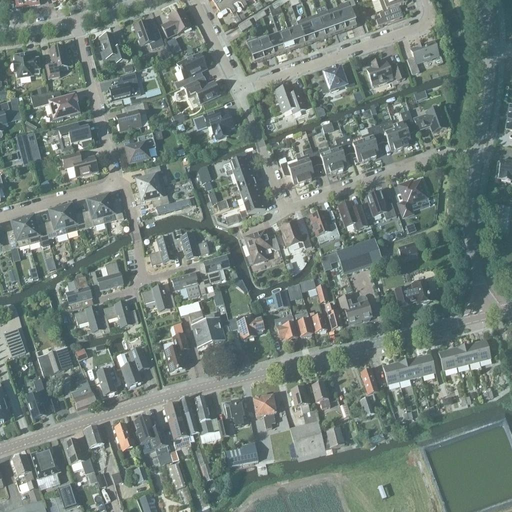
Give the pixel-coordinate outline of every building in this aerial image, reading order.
[(28,8),(26,0),(14,0),(17,10),(28,8)] [(26,0),(28,8),(39,6),(38,0),(26,0)] [(232,7),(227,0),(212,0),(215,6),(220,14),(226,11),(230,12),(232,16),(236,14),(232,7)] [(243,0),(227,0),(232,7),(237,4),(241,5),(243,9),(247,7),(243,0)] [(381,20),(376,22),(378,28),(400,20),(396,9),(405,6),(406,6),(405,3),(407,2),(406,0),(384,0),(379,2),(383,14),(379,15),(381,20)] [(337,8),(338,9),(346,33),(357,29),(353,20),(359,18),(353,1),(347,3),(348,4),(337,8)] [(338,9),(327,13),(336,36),(346,33),(338,9)] [(161,28),(168,40),(177,35),(177,36),(191,29),(182,11),(168,18),(171,23),(161,28)] [(327,13),(317,16),(326,40),(336,36),(327,13)] [(317,16),(307,20),(316,44),(326,40),(317,16)] [(307,20),(297,23),(299,30),(305,47),(316,44),(307,20)] [(238,28),(242,33),(252,27),(249,21),(238,28)] [(142,48),(149,45),(152,52),(164,47),(159,34),(153,37),(148,23),(135,28),(142,48)] [(299,30),(289,33),(295,51),(305,47),(299,30)] [(289,33),(279,37),(285,54),(295,51),(289,33)] [(102,39),(99,40),(104,54),(101,55),(104,65),(115,61),(116,65),(127,62),(123,49),(117,50),(113,36),(107,38),(106,36),(102,37),(102,39)] [(267,36),(257,40),(265,62),(275,58),(269,41),(267,36)] [(279,37),(269,41),(275,58),(285,54),(279,37)] [(265,62),(257,40),(246,43),(248,48),(254,66),(265,62)] [(407,62),(412,77),(420,74),(417,66),(424,63),(424,64),(431,61),(431,60),(438,58),(436,51),(437,50),(437,48),(437,47),(436,45),(434,45),(433,44),(411,52),(413,59),(407,62)] [(46,67),(48,81),(60,79),(58,70),(69,68),(65,49),(49,52),(52,66),(46,67)] [(13,64),(13,66),(12,68),(12,70),(14,72),(14,74),(17,73),(18,79),(22,79),(23,80),(27,79),(29,78),(32,77),(40,76),(39,70),(38,60),(30,61),(29,56),(15,58),(16,64),(13,64)] [(206,71),(199,56),(178,66),(181,72),(180,73),(184,82),(187,87),(196,82),(203,79),(201,80),(198,75),(206,71)] [(393,71),(389,72),(387,65),(380,67),(379,63),(372,66),(373,69),(367,72),(373,89),(379,86),(379,87),(387,84),(386,84),(393,82),(392,80),(396,79),(398,83),(405,81),(400,67),(393,70),(393,71)] [(325,78),(323,79),(325,85),(320,87),(323,96),(331,93),(331,94),(338,92),(338,90),(346,87),(347,89),(354,87),(349,73),(342,75),(340,70),(338,71),(338,69),(333,71),(333,73),(324,76),(325,78)] [(123,87),(109,90),(113,104),(131,99),(140,97),(137,84),(135,75),(121,79),(123,87)] [(196,97),(201,106),(220,97),(213,84),(200,90),(197,83),(183,89),(189,100),(196,97)] [(275,94),(282,115),(292,111),(293,115),(306,111),(299,94),(293,96),(290,88),(275,94)] [(53,115),(50,116),(52,124),(63,121),(62,119),(70,117),(70,119),(81,117),(79,109),(76,109),(75,106),(77,105),(76,99),(74,100),(73,99),(62,102),(60,93),(31,99),(34,110),(50,107),(53,115)] [(7,104),(0,106),(0,139),(1,140),(2,137),(1,133),(2,133),(1,129),(7,127),(3,113),(9,111),(7,104)] [(123,110),(125,116),(116,118),(120,134),(141,129),(138,118),(146,116),(143,105),(123,110)] [(414,121),(418,132),(426,129),(426,128),(430,127),(432,135),(447,130),(440,110),(425,115),(426,117),(414,121)] [(403,124),(393,127),(394,127),(402,151),(408,149),(408,147),(412,146),(408,135),(416,132),(409,113),(400,116),(403,124)] [(209,124),(213,136),(215,136),(217,142),(228,138),(226,132),(233,129),(229,116),(216,121),(213,114),(202,118),(193,121),(196,129),(209,124)] [(74,132),(73,126),(52,131),(53,138),(59,136),(63,152),(72,150),(72,147),(91,142),(91,143),(92,142),(88,129),(74,132)] [(394,127),(383,131),(377,133),(381,144),(387,142),(391,153),(394,152),(395,153),(402,151),(394,127)] [(381,144),(377,133),(376,128),(367,131),(369,136),(361,139),(363,143),(369,162),(376,160),(375,158),(379,157),(376,146),(381,144)] [(163,141),(161,134),(155,136),(156,142),(163,141)] [(41,163),(34,135),(26,137),(32,157),(34,165),(41,163)] [(126,151),(130,166),(149,161),(146,151),(155,148),(152,136),(138,140),(139,147),(126,151)] [(362,163),(363,164),(369,162),(363,143),(353,146),(350,137),(343,139),(349,156),(355,154),(358,164),(362,163)] [(329,150),(330,154),(337,173),(344,171),(343,169),(347,168),(343,158),(349,156),(343,139),(335,142),(337,147),(329,150)] [(330,176),(337,173),(330,154),(329,150),(319,153),(313,155),(314,160),(317,167),(322,165),(326,175),(330,174),(330,176)] [(311,181),(315,179),(311,169),(317,167),(313,155),(311,151),(302,154),(304,159),(297,161),(305,185),(311,182),(311,181)] [(73,169),(76,180),(98,174),(94,159),(81,162),(79,155),(62,159),(65,171),(73,169)] [(34,165),(32,157),(22,160),(24,169),(34,166),(34,165)] [(233,176),(251,170),(247,159),(229,165),(223,167),(226,174),(227,178),(230,177),(233,176)] [(298,185),(298,187),(305,185),(297,161),(287,164),(280,167),(284,178),(290,176),(294,186),(298,185)] [(511,181),(511,163),(500,162),(498,180),(501,181),(500,183),(510,184),(510,182),(511,181)] [(148,179),(136,183),(139,194),(164,187),(159,168),(146,171),(148,179)] [(251,170),(233,176),(237,186),(255,180),(251,170)] [(201,185),(210,182),(208,175),(199,178),(201,185)] [(239,192),(233,194),(234,199),(258,190),(255,180),(237,186),(239,192)] [(398,206),(403,220),(413,216),(410,206),(427,200),(421,182),(412,185),(411,183),(399,188),(404,204),(398,206)] [(164,187),(139,194),(142,205),(154,201),(156,209),(169,206),(164,187)] [(244,207),(262,200),(258,190),(234,199),(236,203),(242,201),(244,207)] [(216,201),(214,194),(208,196),(210,203),(216,201)] [(366,199),(373,219),(383,216),(386,223),(396,219),(392,206),(385,208),(381,194),(375,196),(373,195),(369,197),(368,198),(366,199)] [(98,200),(103,220),(114,217),(115,223),(124,220),(120,207),(112,210),(109,197),(98,200)] [(82,218),(86,231),(105,226),(103,220),(98,200),(87,203),(90,216),(82,218)] [(246,212),(240,215),(242,220),(248,218),(248,217),(265,211),(262,200),(244,207),(246,212)] [(217,205),(220,211),(228,209),(225,202),(217,205)] [(181,210),(179,203),(173,205),(175,212),(181,210)] [(361,208),(353,211),(351,204),(338,209),(345,229),(354,226),(356,232),(368,228),(361,208)] [(65,230),(67,236),(86,231),(82,218),(74,220),(71,208),(60,211),(65,230)] [(48,241),(67,236),(65,230),(60,211),(49,214),(53,226),(45,228),(44,228),(45,229),(48,241)] [(310,219),(317,239),(327,235),(329,242),(340,239),(335,225),(329,228),(324,214),(310,219)] [(239,223),(236,216),(230,218),(233,225),(239,223)] [(23,222),(29,247),(41,244),(42,248),(44,249),(50,248),(48,241),(45,229),(44,228),(45,228),(44,225),(44,226),(36,228),(34,219),(23,222)] [(7,239),(11,252),(29,247),(23,222),(12,225),(14,234),(6,236),(6,235),(7,239)] [(280,229),(287,249),(302,244),(305,251),(312,249),(307,236),(301,238),(296,224),(280,229)] [(251,237),(244,239),(255,265),(257,265),(265,262),(265,261),(267,260),(265,256),(264,256),(262,252),(271,248),(272,250),(277,252),(280,251),(275,237),(268,240),(265,232),(258,234),(257,236),(253,238),(251,237)] [(163,265),(163,266),(174,262),(172,253),(177,251),(178,251),(175,241),(173,234),(167,236),(168,240),(157,243),(159,254),(149,257),(152,268),(163,265)] [(195,247),(192,236),(175,241),(178,251),(177,251),(178,254),(184,252),(187,262),(198,259),(209,256),(206,244),(195,247)] [(0,255),(2,255),(11,252),(7,239),(0,241),(0,255)] [(382,265),(374,241),(336,254),(344,277),(382,265)] [(414,246),(399,251),(401,260),(407,258),(409,258),(409,257),(416,255),(414,246)] [(205,290),(211,288),(210,287),(221,283),(218,273),(229,270),(226,258),(203,264),(204,265),(198,267),(203,284),(205,290)] [(89,275),(92,284),(93,287),(98,286),(100,293),(123,287),(120,275),(117,264),(105,267),(108,278),(97,281),(95,273),(89,275)] [(11,283),(17,282),(14,272),(9,273),(11,283)] [(186,290),(189,301),(201,298),(206,296),(205,290),(203,284),(197,285),(195,275),(172,282),(175,293),(186,290)] [(92,301),(89,289),(88,289),(85,278),(83,279),(82,277),(81,276),(76,277),(75,279),(76,281),(74,282),(77,293),(66,296),(69,307),(70,307),(71,313),(84,309),(82,304),(92,301)] [(19,282),(21,289),(30,286),(28,279),(19,282)] [(302,295),(316,290),(313,281),(299,285),(300,288),(302,295)] [(430,303),(428,293),(430,293),(428,285),(426,285),(425,283),(412,287),(413,289),(405,291),(405,290),(395,293),(400,309),(409,307),(409,305),(417,303),(417,306),(422,305),(424,306),(426,306),(428,305),(429,303),(430,303)] [(299,287),(287,290),(290,298),(301,294),(299,287)] [(152,292),(141,295),(144,306),(155,304),(158,314),(169,311),(176,309),(172,297),(166,298),(164,288),(152,292)] [(322,288),(316,290),(320,305),(320,306),(327,304),(322,288)] [(276,311),(290,307),(286,293),(272,297),(276,311)] [(358,305),(351,308),(349,303),(351,302),(350,298),(339,301),(342,311),(344,310),(349,327),(356,325),(356,323),(362,321),(363,323),(364,324),(369,322),(370,321),(370,319),(372,319),(367,303),(366,301),(364,299),(362,298),(360,299),(358,301),(358,303),(358,305)] [(107,323),(118,320),(121,330),(132,327),(138,325),(135,313),(129,314),(126,304),(115,308),(104,311),(105,318),(106,318),(107,323)] [(338,314),(334,315),(332,307),(326,309),(332,332),(342,329),(338,314)] [(89,324),(92,335),(103,332),(104,336),(110,334),(107,323),(106,318),(105,318),(100,319),(97,309),(85,313),(75,316),(78,328),(89,324)] [(192,328),(197,349),(225,342),(219,320),(215,321),(214,315),(203,318),(201,313),(189,317),(192,328)] [(313,336),(307,314),(295,317),(300,339),(313,336)] [(310,316),(315,335),(327,332),(323,317),(315,319),(314,315),(310,316)] [(251,323),(250,316),(236,320),(242,342),(249,340),(250,342),(254,340),(254,339),(256,339),(255,335),(264,332),(261,320),(251,323)] [(286,343),(298,340),(292,318),(274,322),(276,330),(277,330),(280,341),(285,340),(286,343)] [(175,350),(164,353),(170,375),(186,370),(181,353),(188,351),(185,337),(172,340),(175,350)] [(19,338),(6,343),(12,359),(25,355),(19,338)] [(491,361),(486,342),(475,345),(480,364),(491,361)] [(475,345),(464,348),(469,367),(480,364),(475,345)] [(469,367),(464,348),(453,351),(458,370),(469,367)] [(133,366),(121,370),(128,390),(142,384),(138,374),(149,370),(142,351),(129,356),(133,366)] [(458,370),(453,351),(438,355),(443,373),(458,370)] [(58,353),(38,360),(44,379),(64,372),(58,353)] [(431,356),(417,360),(422,379),(436,375),(431,356)] [(422,379),(417,360),(406,363),(410,382),(422,379)] [(410,382),(406,363),(395,366),(399,385),(410,382)] [(399,385),(395,366),(382,369),(388,388),(399,385)] [(114,370),(97,375),(104,398),(116,394),(113,386),(118,384),(114,370)] [(371,405),(376,403),(374,396),(378,394),(371,372),(365,374),(364,372),(362,373),(363,375),(360,376),(369,400),(370,400),(371,405)] [(77,412),(96,405),(92,395),(88,396),(86,391),(89,390),(86,381),(76,385),(79,393),(71,395),(77,412)] [(37,397),(26,401),(33,422),(46,417),(41,403),(47,401),(41,382),(33,384),(37,397)] [(0,424),(4,423),(3,421),(12,418),(9,409),(6,410),(4,404),(6,403),(0,384),(0,424)] [(312,388),(316,405),(320,404),(322,411),(330,409),(324,385),(312,388)] [(302,416),(310,414),(308,406),(310,406),(308,400),(306,401),(304,390),(291,394),(295,410),(300,408),(302,416)] [(271,426),(272,426),(275,425),(274,416),(276,416),(275,409),(278,409),(276,398),(273,398),(272,398),(266,399),(260,401),(260,399),(255,400),(256,402),(253,402),(257,420),(263,419),(266,432),(272,430),(271,426)] [(196,424),(189,400),(180,402),(189,436),(194,435),(199,433),(196,424)] [(200,438),(202,445),(220,441),(219,433),(214,434),(205,400),(194,402),(198,417),(197,417),(202,437),(200,438)] [(360,403),(365,419),(375,416),(371,405),(370,400),(369,400),(360,403)] [(442,402),(444,408),(451,406),(450,400),(442,402)] [(243,427),(242,420),(248,418),(246,411),(244,402),(225,405),(227,416),(228,423),(234,422),(235,429),(243,427)] [(346,404),(336,408),(340,420),(350,417),(346,404)] [(173,407),(164,410),(173,443),(189,439),(179,406),(177,406),(174,405),(173,407)] [(393,421),(401,419),(400,409),(391,410),(393,421)] [(142,446),(145,456),(155,453),(167,448),(161,429),(153,432),(149,419),(134,424),(138,435),(137,436),(140,447),(142,446)] [(218,424),(221,440),(229,438),(226,422),(218,424)] [(318,424),(305,427),(290,431),(297,460),(298,464),(326,457),(318,424)] [(136,449),(134,443),(131,444),(125,427),(115,430),(122,454),(136,449)] [(89,451),(105,446),(99,429),(84,434),(89,451)] [(341,430),(326,433),(331,451),(345,447),(341,430)] [(64,447),(70,468),(81,464),(85,477),(94,474),(90,461),(85,462),(78,442),(76,443),(75,442),(70,443),(69,445),(64,447)] [(39,482),(60,475),(52,450),(31,457),(39,482)] [(213,482),(202,451),(194,454),(205,485),(213,482)] [(250,464),(261,463),(262,467),(286,464),(285,453),(249,458),(250,464)] [(15,462),(14,462),(19,479),(25,477),(28,484),(35,482),(27,458),(21,460),(20,459),(19,458),(15,459),(15,461),(15,462)] [(138,486),(148,483),(143,470),(134,473),(138,486)] [(94,475),(88,478),(90,486),(97,484),(94,475)] [(114,487),(122,484),(119,475),(111,477),(114,487)] [(35,482),(28,484),(31,493),(38,491),(35,482)] [(58,490),(65,511),(77,508),(70,486),(58,490)] [(29,494),(33,506),(42,503),(38,491),(31,493),(29,494)] [(155,511),(151,498),(139,502),(142,511),(155,511)] [(44,511),(42,503),(33,506),(15,511),(44,511)]
